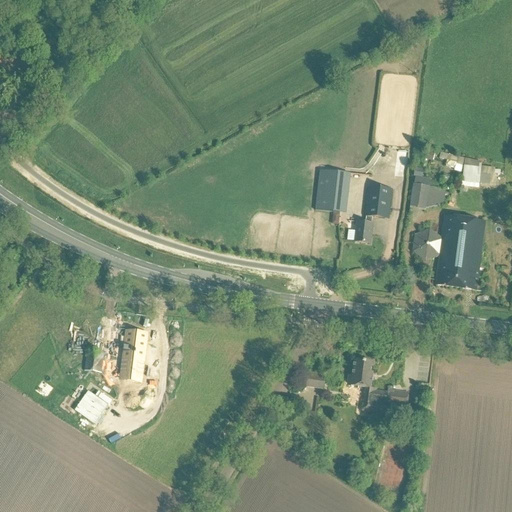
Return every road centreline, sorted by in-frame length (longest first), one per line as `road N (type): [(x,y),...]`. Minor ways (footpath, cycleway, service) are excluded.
road 1 (tertiary): [(316,306),(309,338),(202,511)]
road 2 (secondary): [(316,306),(511,329)]
road 3 (secondary): [(118,255),(0,190)]
road 4 (secondary): [(186,284),(316,306)]
road 5 (residential): [(0,226),(81,285),(110,296)]
road 6 (secondary): [(0,211),(116,267)]
